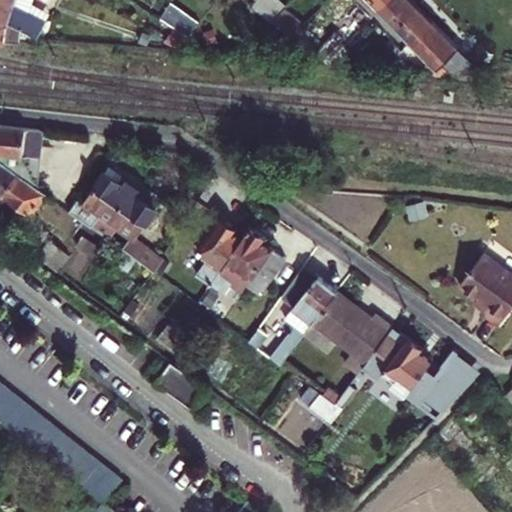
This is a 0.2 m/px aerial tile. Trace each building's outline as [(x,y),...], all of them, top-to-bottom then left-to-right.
[(14,1),(14,0),(0,0),(0,16),(19,26),(36,35),(45,18),(14,1)] [(293,34),(306,20),(283,0),(259,0),(257,2),(293,34)] [(384,0),(377,8),(396,27),(418,5),(413,0),(384,0)] [(159,16),(175,27),(183,32),(187,35),(197,21),(170,1),(159,16)] [(418,5),(396,27),(410,40),(420,30),(424,33),(435,22),(418,5)] [(0,38),(17,41),(19,26),(0,16),(0,38)] [(420,30),(410,40),(434,65),(440,60),(456,69),(470,64),(473,60),(435,22),(424,33),(420,30)] [(183,32),(175,27),(168,38),(175,43),(183,32)] [(32,186),(40,130),(0,124),(0,162),(14,172),(32,186)] [(0,162),(0,192),(0,193),(14,172),(0,162)] [(109,162),(105,167),(110,171),(115,166),(109,162)] [(117,227),(128,236),(133,239),(136,236),(157,206),(141,194),(145,188),(115,166),(110,171),(105,167),(81,201),(75,196),(73,200),(66,209),(108,239),(117,227)] [(14,172),(0,193),(31,214),(45,194),(32,186),(14,172)] [(32,186),(45,194),(66,209),(73,200),(40,176),(32,186)] [(162,200),(145,188),(141,194),(157,206),(162,200)] [(218,270),(242,237),(234,231),(237,227),(222,216),(199,249),(208,256),(196,272),(210,282),(218,270)] [(265,237),(250,226),(242,237),(218,270),(241,287),(254,268),(269,279),(284,258),(262,242),(265,237)] [(75,243),(95,258),(101,249),(81,234),(75,243)] [(155,250),(136,236),(133,239),(128,236),(120,248),(145,265),(155,250)] [(49,237),(36,251),(56,270),(69,255),(49,237)] [(157,251),(155,250),(145,265),(146,266),(157,251)] [(511,269),(484,250),(461,283),(488,303),(483,309),(501,322),(511,306),(511,269)] [(164,256),(157,251),(146,266),(153,271),(164,256)] [(171,264),(162,278),(170,283),(179,270),(171,264)] [(282,296),(295,306),(318,275),(306,265),(282,296)] [(313,321),(337,289),(318,275),(295,306),(286,317),(296,325),(272,356),(281,362),(313,321)] [(337,289),(313,321),(365,363),(390,330),(393,326),(379,316),(376,320),(337,289)] [(192,329),(174,316),(158,337),(176,351),(192,329)] [(259,326),(249,340),(257,345),(267,332),(259,326)] [(365,363),(359,371),(372,382),(383,368),(395,378),(392,382),(435,416),(460,392),(437,374),(442,369),(440,367),(434,376),(425,369),(431,360),(426,355),(421,362),(416,357),(422,348),(393,326),(390,330),(365,363)] [(422,348),(416,357),(421,362),(426,355),(428,353),(422,348)] [(452,349),(440,367),(442,369),(437,374),(460,392),(482,371),(452,349)] [(204,385),(166,357),(151,379),(188,406),(204,385)] [(0,414),(5,418),(16,427),(105,498),(122,478),(99,459),(0,381),(0,414)] [(311,404),(331,421),(342,406),(336,401),(321,391),(311,404)] [(349,396),(343,392),(336,401),(342,406),(349,396)] [(0,418),(0,439),(11,427),(0,418)]
